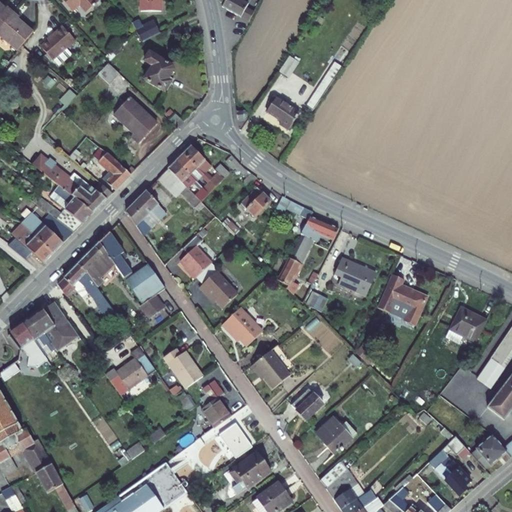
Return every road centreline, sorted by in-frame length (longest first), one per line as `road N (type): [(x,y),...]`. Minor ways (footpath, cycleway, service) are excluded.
road 1 (residential): [(113,207),(332,511)]
road 2 (tertiary): [(222,128),(286,184),(511,291)]
road 3 (tertiary): [(113,207),(0,321)]
road 4 (tertiary): [(205,122),(113,207)]
